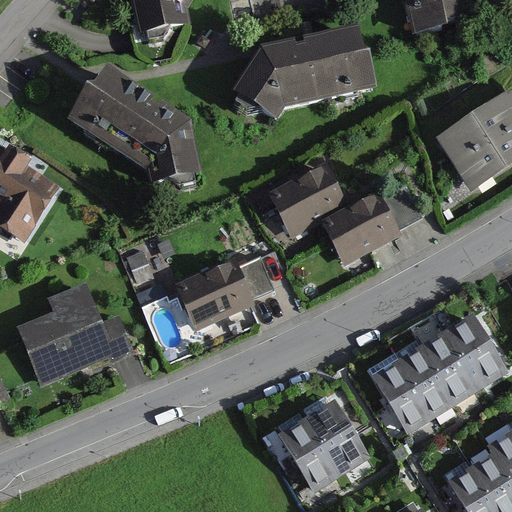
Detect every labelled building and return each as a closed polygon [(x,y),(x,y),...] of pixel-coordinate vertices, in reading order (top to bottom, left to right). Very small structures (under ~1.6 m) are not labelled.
[(186,10),(192,0),(130,0),(139,40),(190,28),(186,10)] [(444,31),(450,24),(474,19),(470,0),(404,0),(412,37),(444,31)] [(360,50),(355,31),(257,52),(231,94),(275,122),(284,108),(375,87),(368,54),(360,50)] [(200,176),(186,124),(103,70),(68,123),(142,172),(147,189),(200,176)] [(471,191),(511,164),(511,89),(437,139),(471,191)] [(3,155),(0,153),(0,228),(22,242),(56,188),(25,169),(29,163),(7,149),(3,155)] [(324,173),(274,198),(292,234),(342,209),(324,173)] [(384,204),(380,198),(326,228),(346,264),(398,235),(396,231),(420,218),(406,192),(384,204)] [(250,300),(271,290),(257,260),(237,269),(233,261),(173,288),(194,333),(253,306),(250,300)] [(132,357),(116,318),(98,326),(82,287),(45,303),(50,315),(11,331),(35,389),(105,360),(108,367),(132,357)] [(482,388),(506,374),(473,321),(449,335),(482,388)] [(457,403),(482,388),(449,335),(425,350),(457,403)] [(433,418),(457,403),(425,350),(401,365),(433,418)] [(409,432),(433,418),(401,365),(377,380),(409,432)] [(336,404),(309,421),(341,474),(368,458),(336,404)] [(309,421),(282,437),(314,490),(341,474),(309,421)] [(511,438),(492,450),(497,459),(511,483),(511,438)] [(511,511),(511,483),(497,459),(476,472),(499,511),(511,511)] [(499,511),(476,472),(453,485),(469,511),(499,511)]
